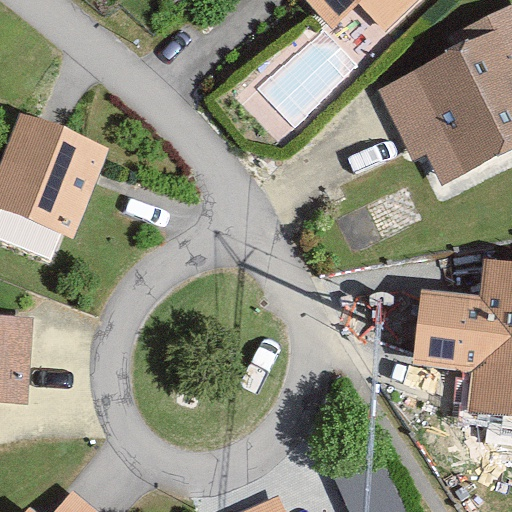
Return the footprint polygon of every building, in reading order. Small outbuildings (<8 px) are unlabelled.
[(308,0),(339,30),(364,5),(388,29),(417,0),(308,0)] [(511,8),(456,36),(463,50),(511,26),(511,8)] [(463,50),(379,89),(415,163),(433,154),(448,186),(511,155),(511,26),(463,50)] [(116,156),(24,120),(0,181),(0,240),(55,262),(65,237),(81,243),(116,156)] [(511,268),(488,265),(483,301),(424,293),(413,369),(499,381),(495,408),(511,410),(511,268)] [(407,345),(409,298),(383,297),(381,344),(407,345)] [(0,438),(4,439),(5,409),(34,411),(37,327),(0,325),(0,438)] [(94,511),(73,494),(58,511),(94,511)] [(283,511),(278,499),(249,511),(283,511)]
